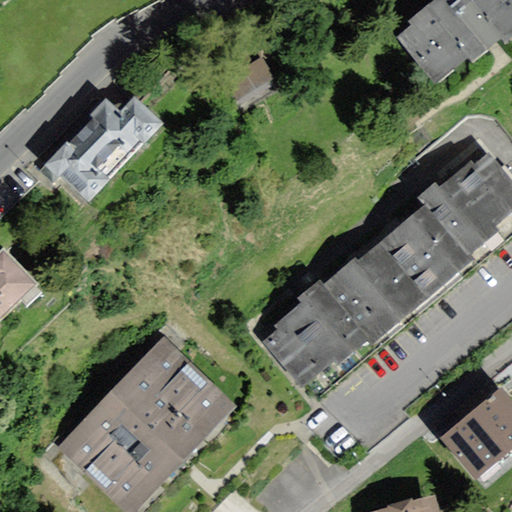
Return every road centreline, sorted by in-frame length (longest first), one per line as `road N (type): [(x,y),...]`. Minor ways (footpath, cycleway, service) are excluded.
road 1 (residential): [(0,158),(115,46),(203,0)]
road 2 (residential): [(511,347),(313,511)]
